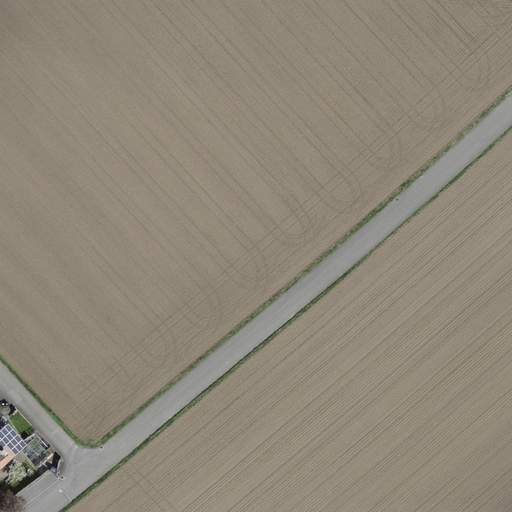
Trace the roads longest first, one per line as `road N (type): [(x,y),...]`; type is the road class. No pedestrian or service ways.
road 1 (unclassified): [(89,470),(511,109)]
road 2 (residential): [(89,470),(0,372)]
